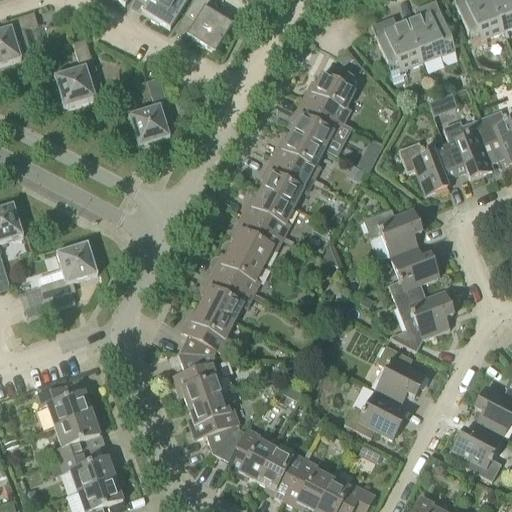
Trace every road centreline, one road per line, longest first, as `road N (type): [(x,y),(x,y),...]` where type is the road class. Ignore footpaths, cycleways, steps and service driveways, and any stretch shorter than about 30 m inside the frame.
road 1 (residential): [(392,511),(488,321)]
road 2 (residential): [(202,511),(172,494),(114,334)]
road 3 (residential): [(244,93),(64,0)]
road 4 (residential): [(177,216),(0,120)]
road 5 (residential): [(0,154),(164,241)]
road 6 (residential): [(488,321),(453,224),(511,202)]
road 7 (residential): [(177,216),(244,93)]
road 8 (residential): [(313,0),(274,31),(244,93)]
